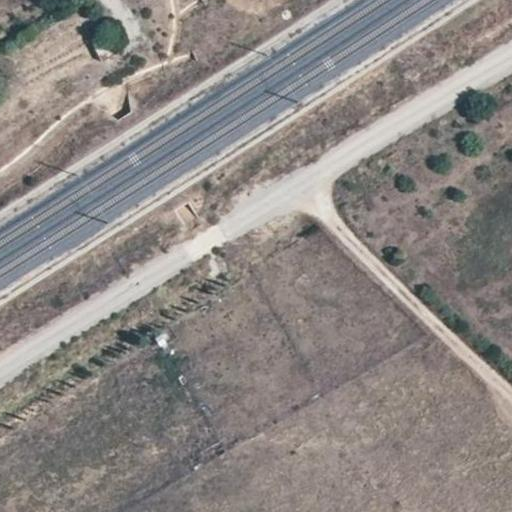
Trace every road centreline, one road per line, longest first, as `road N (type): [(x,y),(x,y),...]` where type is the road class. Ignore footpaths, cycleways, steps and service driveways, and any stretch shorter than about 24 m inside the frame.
road 1 (track): [(511,62),(0,371)]
road 2 (track): [(511,395),(294,188)]
